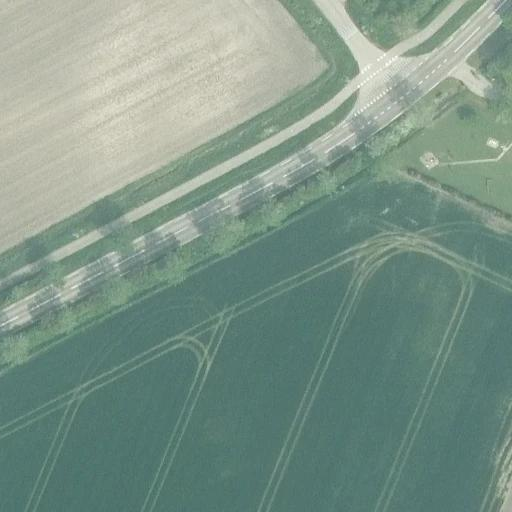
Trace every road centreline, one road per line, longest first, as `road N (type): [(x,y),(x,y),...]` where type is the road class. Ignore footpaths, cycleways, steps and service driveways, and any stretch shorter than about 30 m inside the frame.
road 1 (secondary): [(0,327),(328,151),(401,97)]
road 2 (secondary): [(401,97),(505,0)]
road 3 (unclassified): [(401,97),(323,0)]
